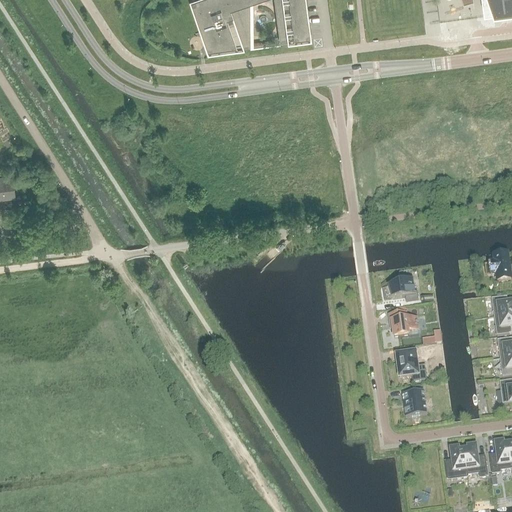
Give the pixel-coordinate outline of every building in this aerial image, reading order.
[(256,0),(274,0),(275,10),(277,12),(278,13),(278,15),(279,17),(279,19),(280,21),(280,22),(280,24),(280,26),(279,28),(279,29),(278,31),(280,43),(279,43),(279,44),(310,40),(304,0),(191,0),(190,1),(194,13),(195,12),(197,18),(196,18),(208,53),(219,52),(218,49),(241,46),(242,48),(241,48),(241,49),(253,48),(253,47),(249,47),(249,3),(256,0)] [(511,0),(483,0),(487,13),(485,14),(485,15),(494,14),(494,16),(511,14),(511,0)] [(0,199),(15,197),(12,174),(0,175),(0,199)] [(507,282),(511,281),(511,280),(510,274),(511,273),(511,262),(508,263),(508,257),(508,256),(494,258),(494,260),(490,261),(491,265),(489,265),(491,277),(496,276),(497,283),(501,283),(501,284),(507,283),(507,282)] [(404,282),(382,289),(384,302),(406,298),(407,302),(406,302),(406,303),(418,301),(417,293),(415,293),(414,281),(404,282)] [(494,318),(511,315),(511,303),(505,304),(504,298),(492,300),(494,318)] [(389,317),(391,330),(393,329),(394,339),(409,337),(408,332),(418,331),(416,319),(407,321),(406,314),(389,317)] [(511,315),(494,318),(497,337),(509,335),(509,329),(511,328),(511,315)] [(500,360),(511,358),(511,345),(511,346),(510,340),(497,341),(500,360)] [(430,345),(432,353),(439,351),(438,344),(430,345)] [(417,367),(416,354),(397,357),(400,379),(412,377),(413,383),(427,381),(425,366),(417,367)] [(511,358),(500,360),(503,378),(511,377),(511,358)] [(511,381),(500,383),(503,405),(511,403),(511,381)] [(402,396),(405,419),(427,416),(424,393),(402,396)] [(511,470),(508,445),(504,446),(504,443),(495,445),(497,459),(490,460),(492,475),(500,474),(500,472),(511,470)] [(468,451),(464,451),(467,476),(468,476),(480,474),(481,479),(488,478),(485,461),(478,462),(476,447),(468,448),(468,451)] [(451,451),(453,465),(446,466),(448,481),(461,479),(468,478),(468,476),(467,476),(464,451),(459,452),(459,450),(451,451)]
